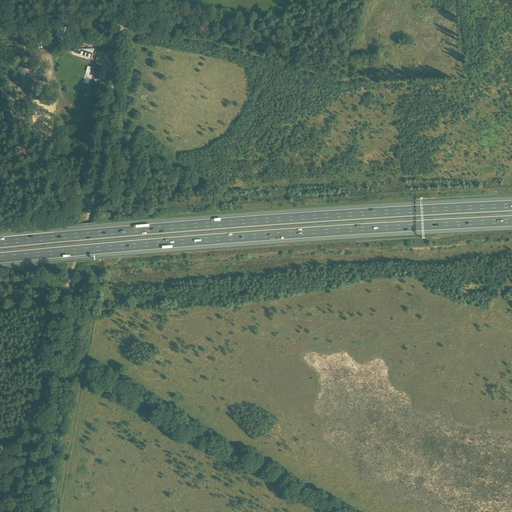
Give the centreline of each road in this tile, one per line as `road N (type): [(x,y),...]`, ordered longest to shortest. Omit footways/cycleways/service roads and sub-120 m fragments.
road 1 (motorway): [(0,259),(511,221)]
road 2 (motorway): [(511,206),(0,242)]
road 3 (track): [(118,27),(205,40),(332,78),(376,78)]
road 4 (track): [(317,511),(95,385)]
road 5 (unknown): [(56,511),(91,325),(83,295)]
road 6 (track): [(43,427),(65,293)]
road 7 (track): [(120,9),(0,19)]
